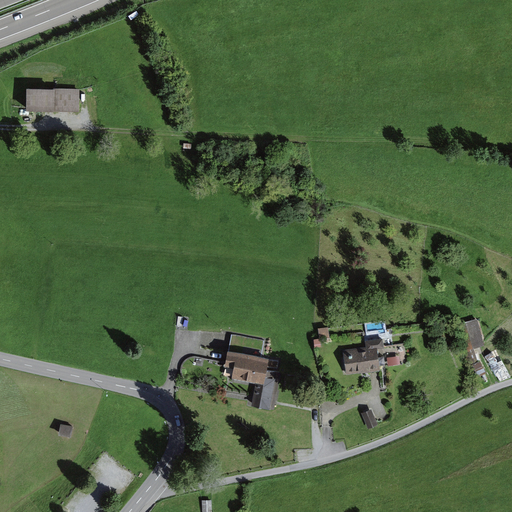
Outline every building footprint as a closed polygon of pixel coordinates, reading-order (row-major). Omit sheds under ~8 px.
[(31,86),(31,108),(59,109),(60,89),(60,87),(31,86)] [(81,110),(81,90),(60,89),(59,109),(81,110)] [(386,319),(367,320),(368,336),(387,335),(386,319)] [(471,326),(475,347),(485,345),(481,324),(471,326)] [(333,335),(331,326),(322,328),(323,337),(333,335)] [(346,353),(348,371),(387,366),(392,359),(392,354),(386,355),(385,347),(391,346),(390,339),(369,342),(370,350),(346,353)] [(230,351),(228,364),(238,366),(236,378),(259,382),(255,403),(275,407),(281,375),(270,373),(272,358),(230,351)] [(378,421),(372,408),(365,412),(371,424),(378,421)] [(73,427),(63,424),(61,434),(71,436),(73,427)] [(211,511),(212,501),(202,501),(201,511),(211,511)]
